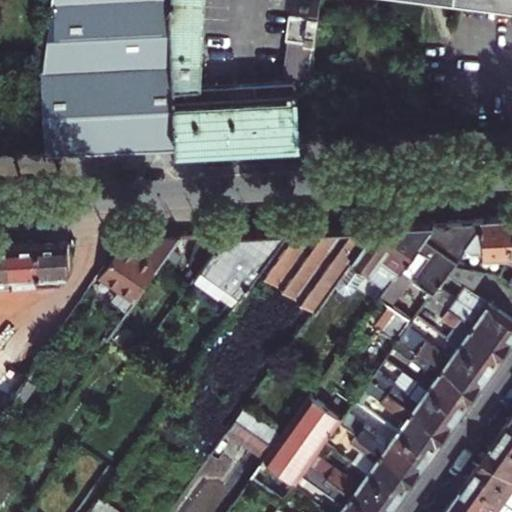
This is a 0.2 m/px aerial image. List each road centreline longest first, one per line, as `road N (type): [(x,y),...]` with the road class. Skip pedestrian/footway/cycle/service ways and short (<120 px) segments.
road 1 (residential): [(0,204),(511,176)]
road 2 (residential): [(511,362),(405,511)]
